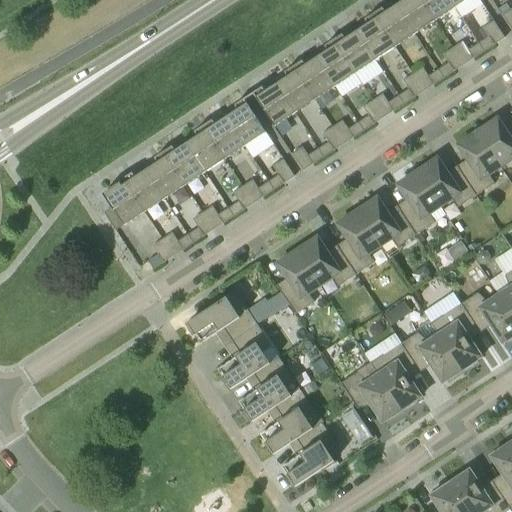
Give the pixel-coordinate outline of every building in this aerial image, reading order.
[(415,35),(435,22),(421,0),(405,0),(396,6),(415,35)] [(455,8),(449,0),(421,0),(435,22),(455,8)] [(449,0),(455,8),(468,0),(449,0)] [(507,4),(499,9),(503,15),(511,10),(507,4)] [(415,35),(396,6),(385,13),(382,9),(373,15),(395,48),(415,35)] [(375,61),(395,48),(373,15),(364,21),(367,25),(356,33),(375,61)] [(487,26),(495,41),(505,36),(497,20),(487,26)] [(489,37),(483,28),(478,31),(484,40),(489,37)] [(375,61),(356,33),(345,40),(342,35),(333,41),(355,75),(375,61)] [(479,44),(484,52),(495,45),(495,44),(494,45),(489,37),(484,40),(479,44)] [(335,88),(355,75),(333,41),(324,47),(327,52),(316,59),(335,88)] [(473,59),(484,52),(479,44),(468,51),(473,58),(473,59)] [(335,88),(316,59),(305,66),(302,62),(293,68),(316,101),(335,88)] [(439,70),(444,79),(455,71),(454,71),(449,63),(439,70)] [(295,114),(316,101),(293,68),(284,74),(287,78),(276,85),(295,114)] [(433,86),(444,79),(439,70),(428,77),(433,85),(433,86)] [(295,114),(276,85),(265,93),(262,88),(252,95),(253,96),(274,128),(295,114)] [(399,97),(404,105),(415,98),(414,97),(409,90),(399,97)] [(393,112),(404,105),(399,97),(388,104),(393,111),(393,112)] [(245,147),(266,133),(245,101),(245,100),(234,107),(237,111),(226,118),(245,147)] [(358,123),(364,131),(375,124),(374,124),(369,116),(358,123)] [(245,147),(226,118),(215,126),(212,121),(203,127),(225,160),(245,147)] [(511,136),(509,138),(497,120),(477,133),(500,168),(511,160),(511,136)] [(353,139),(364,131),(358,123),(348,130),(353,138),(353,139)] [(205,173),(225,160),(203,127),(194,133),(197,137),(186,145),(205,173)] [(489,175),(500,168),(477,133),(458,146),(470,164),(460,170),(458,167),(457,167),(476,196),(495,184),(489,175)] [(318,149),(324,158),(335,151),(334,150),(329,143),(318,149)] [(205,173),(186,145),(175,152),(172,148),(163,153),(185,187),(205,173)] [(313,165),(324,158),(318,149),(308,156),(313,164),(313,165)] [(165,200),(185,187),(163,153),(154,159),(157,164),(146,171),(165,200)] [(476,196),(457,167),(457,168),(459,171),(449,178),(437,160),(417,173),(440,207),(452,200),(458,209),(476,196)] [(165,200),(146,171),(135,178),(132,174),(123,180),(145,213),(165,200)] [(429,215),(440,207),(417,173),(397,186),(409,204),(400,210),(398,207),(397,207),(416,236),(435,224),(429,215)] [(268,182),(274,191),(285,184),(284,183),(279,175),(268,182)] [(124,227),(145,213),(123,180),(114,186),(115,187),(102,196),(112,211),(105,215),(115,229),(123,225),(124,227)] [(263,198),(274,191),(268,182),(258,189),(263,197),(263,198)] [(416,236),(397,207),(396,207),(399,211),(389,217),(377,199),(357,212),(380,247),(392,239),(398,248),(416,236)] [(228,209),(234,217),(245,210),(244,209),(239,202),(228,209)] [(223,224),(234,217),(228,209),(218,216),(223,223),(222,224),(223,224)] [(369,255),(380,247),(357,212),(337,225),(349,243),(340,250),(337,246),(337,247),(356,276),(375,263),(369,255)] [(188,235),(194,244),(205,236),(204,236),(199,228),(188,235)] [(183,251),(194,244),(188,235),(178,242),(183,250),(182,250),(183,251)] [(356,276),(337,247),(336,247),(339,250),(329,257),(317,239),(297,252),(320,287),(332,279),(337,288),(356,276)] [(474,243),(468,247),(471,252),(477,249),(474,243)] [(511,249),(500,254),(506,269),(511,265),(511,249)] [(481,251),(476,255),(476,261),(479,265),(485,265),(489,262),(490,257),(486,252),(481,251)] [(309,294),(320,287),(297,252),(277,265),(289,283),(280,289),(277,286),(281,293),(288,304),(296,315),(314,303),(309,294)] [(148,262),(149,262),(153,269),(153,270),(165,263),(164,262),(159,255),(147,262),(148,263),(148,262)] [(511,271),(505,276),(510,288),(499,296),(511,316),(511,271)] [(232,342),(257,326),(244,305),(245,304),(236,290),(212,305),(213,307),(185,326),(192,337),(194,336),(200,345),(224,330),(232,342)] [(428,307),(433,317),(463,301),(458,292),(428,307)] [(288,304),(281,293),(267,302),(275,313),(288,304)] [(511,316),(499,296),(488,303),(478,294),(461,305),(478,329),(488,322),(502,344),(508,341),(509,343),(511,341),(511,316)] [(467,336),(478,329),(461,305),(433,324),(432,323),(431,324),(438,335),(464,374),(465,374),(464,373),(478,364),(476,362),(482,358),(467,336)] [(391,326),(402,319),(395,308),(384,315),(391,326)] [(269,364),(269,363),(263,354),(272,348),(257,326),(232,342),(241,355),(217,370),(223,380),(222,381),(229,392),(254,375),(269,364)] [(464,374),(438,335),(427,343),(418,334),(401,345),(417,369),(428,362),(442,384),(448,380),(449,383),(463,374),(463,375),(464,374)] [(407,376),(417,369),(401,345),(373,363),(372,363),(371,364),(378,375),(404,414),(405,413),(404,412),(417,404),(416,401),(421,398),(407,376)] [(291,397),(290,396),(284,386),(293,380),(278,357),(269,363),(269,364),(254,375),(262,387),(239,403),(245,412),(243,413),(250,424),(276,408),(275,407),(291,397)] [(404,414),(378,375),(367,382),(358,373),(341,384),(358,409),(357,408),(368,402),(382,424),(388,420),(389,422),(403,413),(403,414),(404,414)] [(315,384),(306,390),(309,396),(319,390),(315,384)] [(322,423),(322,424),(324,423),(315,410),(314,411),(300,390),(290,396),(291,397),(275,407),(276,408),(283,420),(260,435),(266,445),(264,446),(272,457),(297,440),(322,423)] [(336,445),(322,424),(322,423),(297,440),(305,452),(281,468),(288,477),(286,478),(293,489),(321,471),(322,473),(335,464),(327,451),(336,445)] [(511,446),(508,441),(507,441),(508,442),(495,451),(496,453),(490,457),(505,479),(495,486),(511,510),(511,509),(511,446)] [(508,511),(511,510),(495,486),(484,493),(470,471),(464,474),(463,472),(449,481),(449,480),(448,481),(468,511),(508,511)] [(468,511),(448,481),(447,481),(448,482),(434,491),(436,493),(430,497),(440,511),(468,511)]
